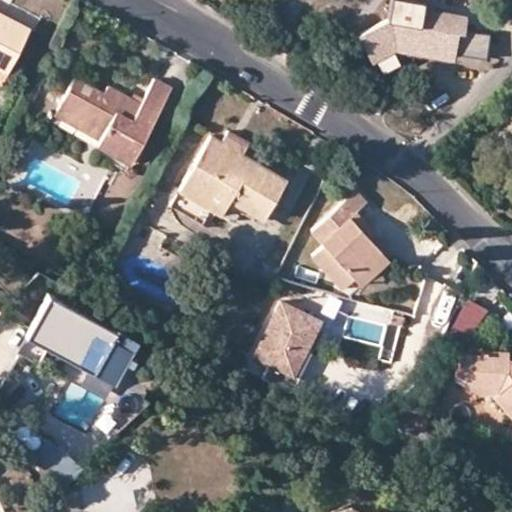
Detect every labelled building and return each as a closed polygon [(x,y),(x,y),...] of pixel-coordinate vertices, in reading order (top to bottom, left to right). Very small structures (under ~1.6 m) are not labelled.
[(415,0),(390,0),(388,16),(360,32),(374,57),(396,44),(451,54),(452,50),(486,56),(490,31),(462,26),(464,15),(423,8),(414,6),(415,0)] [(0,67),(6,70),(30,27),(2,13),(0,18),(0,67)] [(76,78),(56,113),(100,137),(97,143),(130,162),(171,88),(155,79),(141,103),(108,85),(104,93),(76,78)] [(249,144),(228,132),(222,143),(243,156),(249,144)] [(211,137),(181,189),(213,208),(222,213),(231,198),(264,218),(284,180),(243,156),(222,143),(211,137)] [(213,208),(181,189),(169,210),(201,228),(213,208)] [(313,232),(321,242),(355,278),(383,252),(369,236),(362,227),(368,222),(358,211),(367,202),(356,190),(313,232)] [(375,230),(368,222),(362,227),(369,236),(375,230)] [(343,289),(355,278),(321,242),(310,251),(343,289)] [(389,259),(383,252),(355,278),(362,284),(389,259)] [(76,282),(85,287),(88,280),(79,276),(76,282)] [(143,318),(150,304),(123,290),(116,304),(143,318)] [(135,339),(47,291),(19,343),(30,348),(34,340),(112,382),(126,356),(135,339)] [(467,338),(484,305),(465,295),(448,328),(467,338)] [(271,353),(264,368),(293,382),(300,368),(295,366),(307,341),(318,319),(278,300),(255,346),(271,353)] [(307,341),(295,366),(300,368),(313,344),(307,341)] [(455,380),(465,386),(493,380),(511,402),(511,358),(508,359),(508,351),(482,350),(482,355),(460,354),(459,367),(455,367),(455,380)] [(126,356),(112,382),(116,384),(130,358),(126,356)] [(511,416),(511,402),(493,380),(465,386),(478,394),(491,392),(511,416)] [(440,389),(425,383),(401,405),(429,416),(440,389)] [(423,430),(429,416),(401,405),(389,416),(423,430)] [(35,453),(68,483),(81,470),(48,439),(35,453)]
